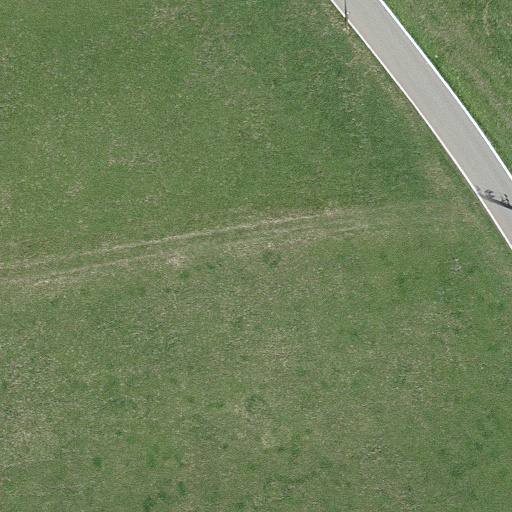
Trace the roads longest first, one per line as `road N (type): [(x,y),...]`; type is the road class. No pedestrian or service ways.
road 1 (track): [(0,275),(495,185)]
road 2 (unclassified): [(511,212),(355,0)]
